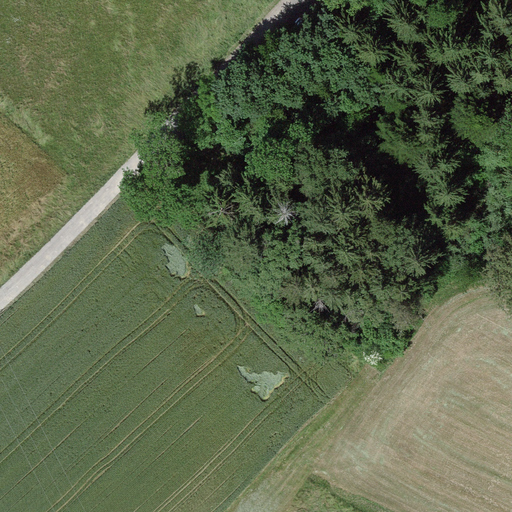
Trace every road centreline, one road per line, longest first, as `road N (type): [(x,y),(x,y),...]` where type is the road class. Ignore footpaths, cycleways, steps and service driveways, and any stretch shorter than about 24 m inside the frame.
road 1 (track): [(136,164),(292,0)]
road 2 (track): [(136,164),(0,304)]
